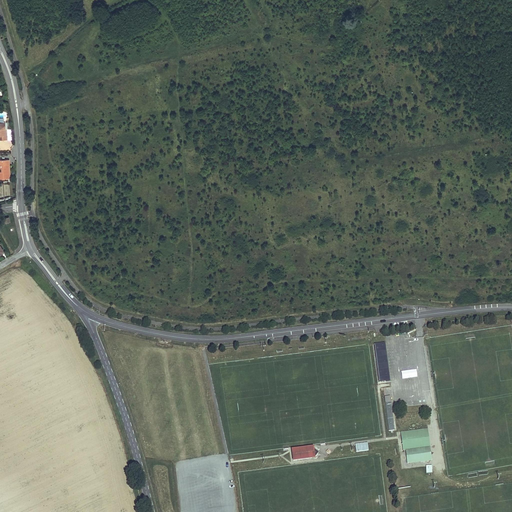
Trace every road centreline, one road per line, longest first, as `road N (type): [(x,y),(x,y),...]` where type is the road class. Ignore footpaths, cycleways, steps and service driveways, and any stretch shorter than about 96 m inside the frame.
road 1 (tertiary): [(87,311),(143,331),(211,340),(511,307)]
road 2 (unclassified): [(87,311),(151,511)]
road 3 (tertiary): [(0,49),(16,104),(21,205)]
